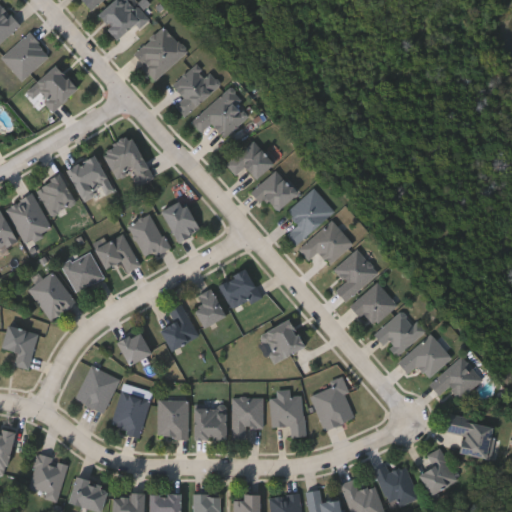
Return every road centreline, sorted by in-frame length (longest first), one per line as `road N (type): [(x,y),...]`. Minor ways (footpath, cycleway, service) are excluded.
road 1 (residential): [(412,425),(42,0)]
road 2 (residential): [(0,400),(135,469),(281,471),(354,453),(412,425)]
road 3 (residential): [(40,416),(69,353),(103,318),(251,235)]
road 4 (residential): [(128,101),(0,174)]
